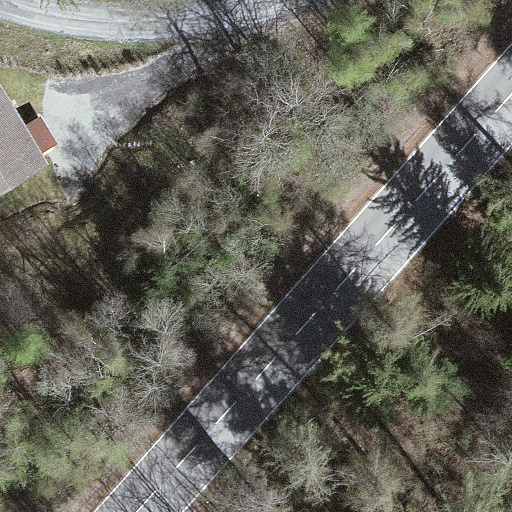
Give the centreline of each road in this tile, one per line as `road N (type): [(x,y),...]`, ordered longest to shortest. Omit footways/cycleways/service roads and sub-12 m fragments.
road 1 (tertiary): [(511,92),(135,511)]
road 2 (residential): [(0,1),(136,24),(274,0)]
road 3 (track): [(78,144),(274,0)]
